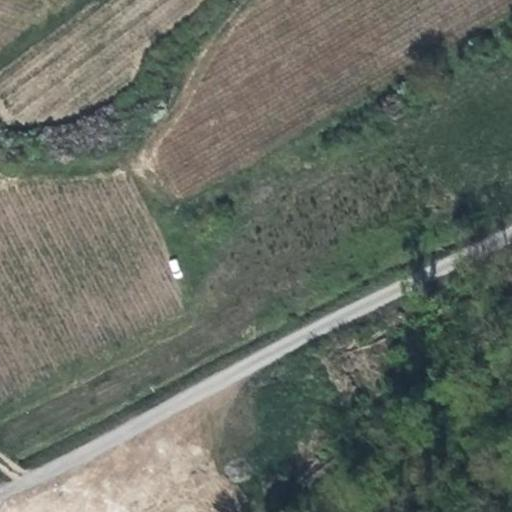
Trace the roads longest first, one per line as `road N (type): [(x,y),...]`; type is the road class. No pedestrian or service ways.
road 1 (track): [(511,13),(161,219),(193,325),(0,424)]
road 2 (track): [(511,237),(281,345),(0,494)]
